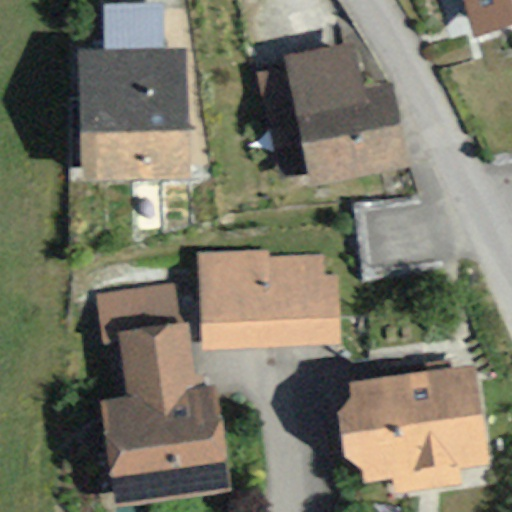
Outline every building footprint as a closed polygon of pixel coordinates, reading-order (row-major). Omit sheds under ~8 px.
[(103,0),(105,49),(82,50),(87,180),(192,177),(187,40),(165,41),(163,0),(103,0)] [(511,0),(460,0),(469,34),(511,23),(511,0)] [(351,41),(258,59),(280,173),(305,168),(308,182),(406,163),(390,79),(359,85),(351,41)] [(326,241),(195,247),(200,343),(331,336),(326,241)] [(186,319),(108,328),(115,394),(105,398),(116,501),(230,489),(219,384),(194,387),(186,319)] [(471,364),(338,379),(350,478),(483,463),(471,364)]
